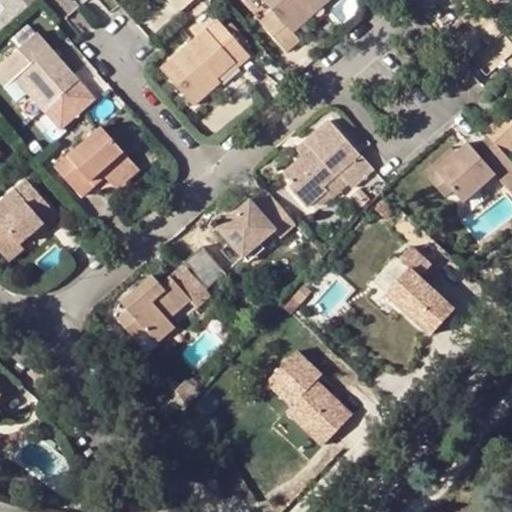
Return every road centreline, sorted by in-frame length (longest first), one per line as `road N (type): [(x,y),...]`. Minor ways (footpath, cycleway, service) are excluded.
road 1 (residential): [(399,13),(468,86),(394,153),(329,77)]
road 2 (residential): [(43,321),(176,511)]
road 3 (residential): [(43,321),(211,178)]
road 4 (residential): [(211,178),(104,51)]
road 5 (residential): [(211,178),(329,77)]
